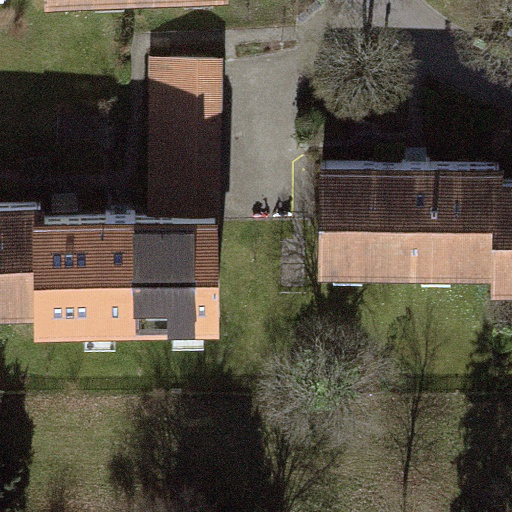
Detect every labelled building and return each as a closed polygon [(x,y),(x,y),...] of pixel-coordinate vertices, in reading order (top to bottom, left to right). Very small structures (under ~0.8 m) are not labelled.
[(147,213),(208,214),(207,57),(145,58),(147,213)] [(485,259),(487,176),(487,162),(416,160),(316,158),(314,255),(485,259)] [(511,176),(487,176),(485,259),(485,271),(511,271),(511,176)] [(0,298),(34,298),(31,215),(31,202),(0,202),(0,298)] [(208,214),(147,213),(31,215),(34,298),(35,312),(210,310),(208,214)]
